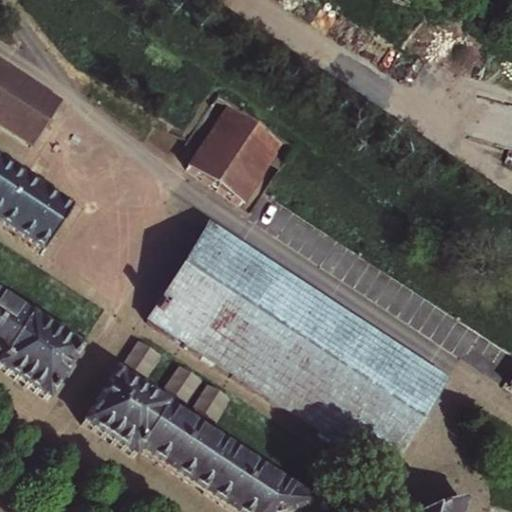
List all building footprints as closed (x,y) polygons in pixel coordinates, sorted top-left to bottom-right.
[(60,102),(0,63),(0,131),(29,150),(60,102)] [(208,187),(239,208),(257,183),(281,148),(225,109),(197,147),(183,168),(208,187)] [(71,210),(0,165),(0,229),(42,256),(71,210)] [(445,379),(204,225),(139,325),(381,480),(445,379)] [(78,352),(0,299),(0,377),(41,405),(78,352)] [(301,511),(316,507),(107,373),(74,426),(127,461),(131,454),(221,511),(301,511)] [(463,511),(468,499),(429,511),(463,511)]
